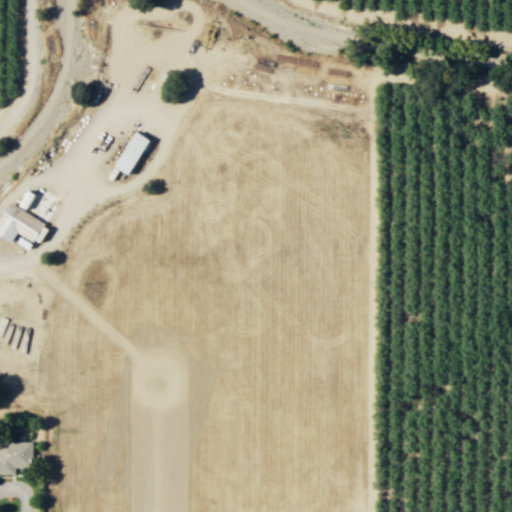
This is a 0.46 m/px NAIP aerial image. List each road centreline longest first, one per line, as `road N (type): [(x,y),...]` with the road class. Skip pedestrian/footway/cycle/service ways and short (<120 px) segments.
road 1 (track): [(370,511),(375,78),(511,90)]
road 2 (track): [(511,41),(298,0)]
road 3 (residential): [(0,136),(38,69),(38,0)]
